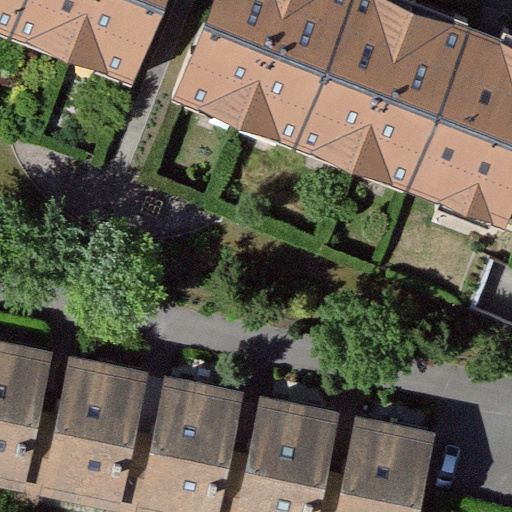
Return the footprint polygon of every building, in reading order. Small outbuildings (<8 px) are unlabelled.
[(178,0),(0,0),(0,25),(147,82),(178,0)] [(511,34),(427,0),(216,0),(180,89),(511,222),(511,34)] [(78,351),(0,331),(0,475),(44,488),(78,351)] [(168,373),(78,351),(44,488),(136,510),(168,373)] [(229,511),(258,393),(168,373),(136,510),(145,511),(229,511)] [(334,511),(359,418),(258,393),(229,511),(334,511)] [(435,511),(453,443),(359,418),(334,511),(435,511)]
